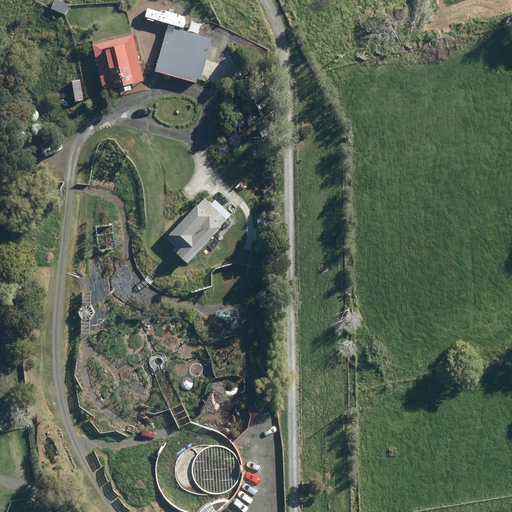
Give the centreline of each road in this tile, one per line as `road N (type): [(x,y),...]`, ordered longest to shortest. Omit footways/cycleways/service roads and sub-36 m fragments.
road 1 (track): [(121,511),(55,390),(82,140),(101,117),(145,90),(182,84),(204,87),(212,106),(210,123),(185,141)]
road 2 (track): [(284,511),(275,60),(257,0)]
road 3 (track): [(49,504),(17,448),(0,292)]
road 4 (track): [(366,402),(511,367)]
